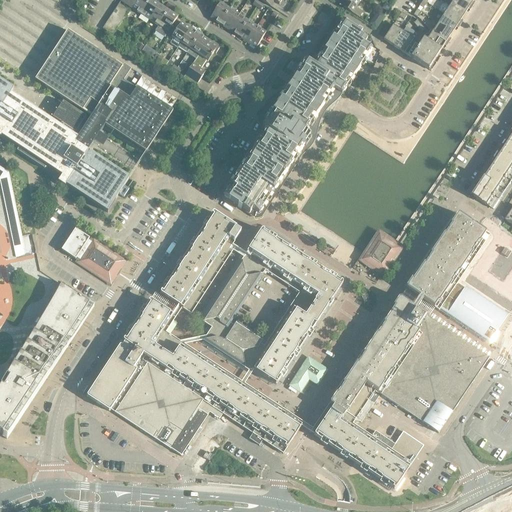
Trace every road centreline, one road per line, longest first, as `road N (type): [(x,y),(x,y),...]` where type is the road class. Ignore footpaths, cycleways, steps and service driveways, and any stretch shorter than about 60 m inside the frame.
road 1 (unclassified): [(51,452),(61,397),(184,210),(184,195)]
road 2 (residential): [(269,219),(339,113),(396,127),(432,80)]
road 3 (residential): [(511,242),(449,202),(511,107)]
road 4 (residential): [(184,195),(172,168),(203,113),(226,86),(267,66)]
road 5 (tertiary): [(278,505),(112,487)]
